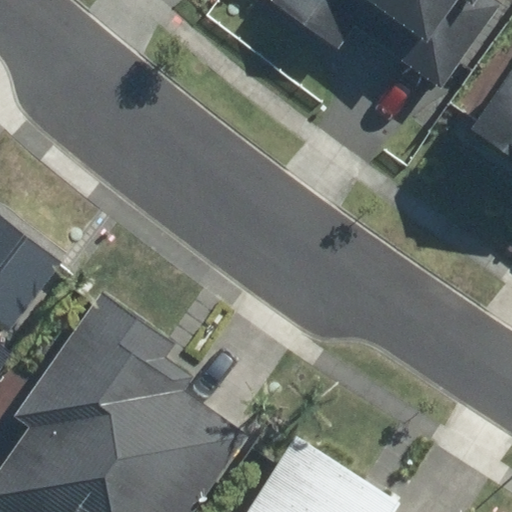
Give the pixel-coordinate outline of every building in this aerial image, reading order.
[(274,0),(339,47),(357,23),(439,84),(501,0),(274,0)] [(511,73),(470,130),(506,156),(511,148),(511,73)] [(0,214),(0,323),(12,332),(64,263),(0,214)] [(206,366),(103,296),(0,448),(0,511),(195,511),(251,429),(191,388),(206,366)] [(391,511),(398,501),(300,436),(249,511),(391,511)]
